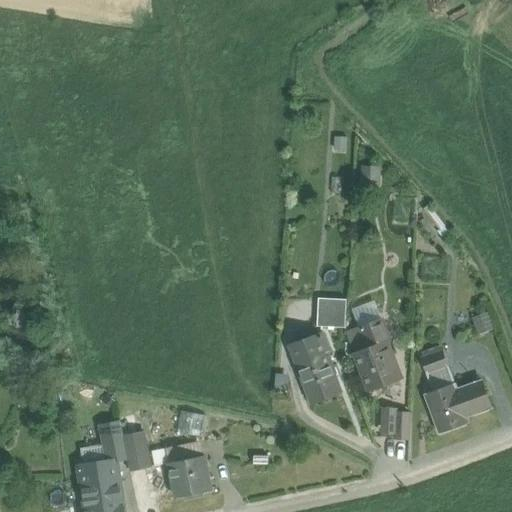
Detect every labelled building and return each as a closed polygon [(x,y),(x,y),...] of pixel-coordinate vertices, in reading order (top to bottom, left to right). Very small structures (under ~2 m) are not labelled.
[(462,259),(434,257),(432,278),(461,280),(462,259)] [(347,301),(318,299),(317,327),(345,329),(347,301)] [(381,321),(360,329),(361,330),(369,350),(356,355),(370,391),(382,386),(385,392),(391,395),(398,392),(400,386),(398,380),(400,379),(387,344),(390,343),(381,321)] [(361,330),(349,335),(356,355),(369,350),(361,330)] [(323,335),(300,344),(306,362),(298,365),(313,405),(341,394),(331,368),(333,367),(328,353),(329,353),(323,335)] [(443,350),(421,358),(427,375),(449,368),(443,350)] [(449,368),(427,375),(433,392),(426,394),(440,434),(469,423),(465,411),(489,402),(482,382),(457,390),(449,368)] [(397,410),(383,409),(382,433),(395,434),(396,413),(397,413),(397,410)] [(180,411),(176,431),(203,436),(207,416),(180,411)] [(397,413),(396,413),(395,434),(395,439),(409,439),(410,414),(397,413)] [(123,417),(126,435),(139,433),(136,415),(123,417)] [(112,437),(126,435),(123,417),(109,419),(112,437)] [(83,427),(70,427),(68,457),(81,458),(83,427)] [(145,468),(143,454),(139,433),(126,435),(131,470),(145,468)] [(118,472),(131,470),(126,435),(112,437),(116,463),(118,472)] [(167,449),(143,454),(145,468),(145,469),(170,464),(167,449)] [(205,457),(170,464),(177,499),(179,499),(178,493),(195,490),(197,495),(213,492),(205,457)] [(116,463),(81,468),(88,511),(124,511),(118,472),(116,463)]
